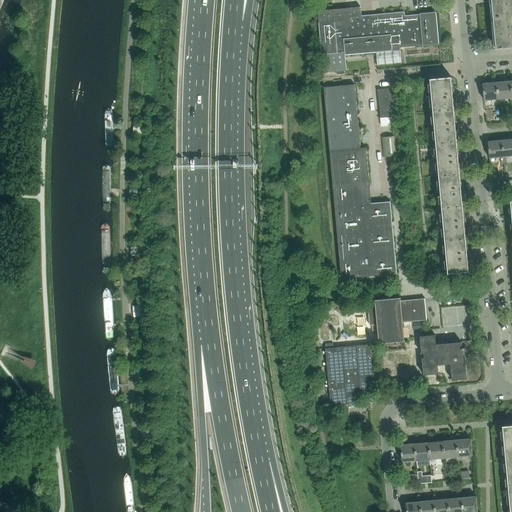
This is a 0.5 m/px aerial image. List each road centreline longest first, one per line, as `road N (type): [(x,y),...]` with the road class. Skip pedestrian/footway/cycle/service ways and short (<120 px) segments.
road 1 (trunk): [(261,467),(234,266),(227,128),(234,0)]
road 2 (trunk): [(208,0),(197,179),(207,343)]
road 3 (residential): [(498,395),(466,60)]
road 4 (residential): [(392,511),(385,432),(393,409),(498,395)]
road 5 (trunk): [(207,343),(237,511)]
road 6 (trunk): [(207,343),(206,511)]
